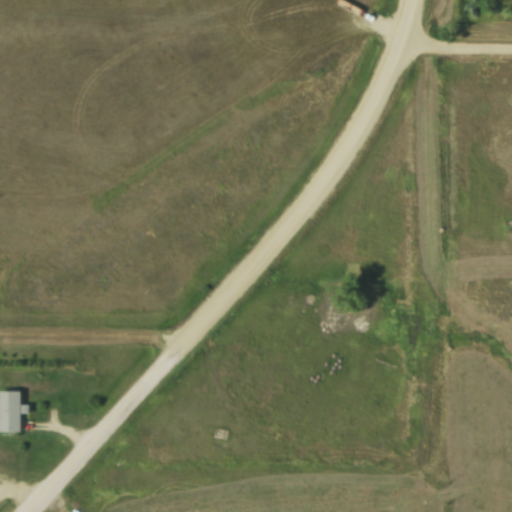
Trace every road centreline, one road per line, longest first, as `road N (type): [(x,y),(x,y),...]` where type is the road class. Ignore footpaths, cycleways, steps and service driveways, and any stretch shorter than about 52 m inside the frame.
road 1 (residential): [(38,511),(311,208),(387,89),(418,0)]
road 2 (residential): [(182,355),(145,340),(0,339),(7,498),(27,496),(43,507)]
